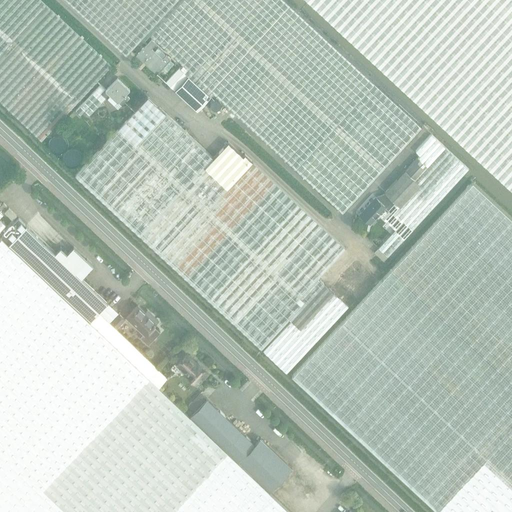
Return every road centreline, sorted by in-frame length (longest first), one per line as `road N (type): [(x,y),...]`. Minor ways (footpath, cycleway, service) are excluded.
road 1 (tertiary): [(407,511),(0,127)]
road 2 (unclassified): [(355,235),(231,115),(201,130),(60,0)]
